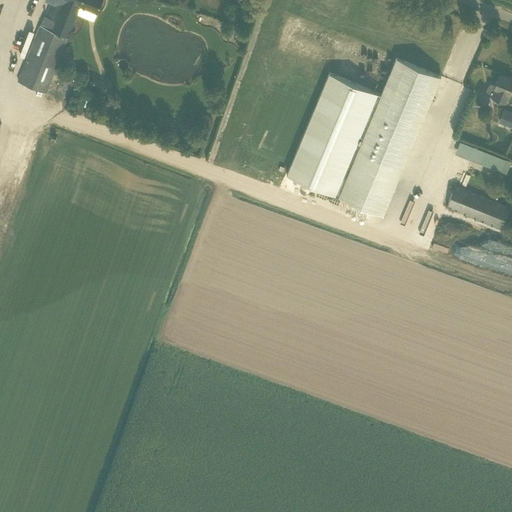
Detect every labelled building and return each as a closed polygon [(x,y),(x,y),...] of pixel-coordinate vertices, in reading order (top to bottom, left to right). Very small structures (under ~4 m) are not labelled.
[(81,5),(96,11),(100,0),(46,0),(52,2),(43,25),(41,24),(17,82),(46,92),(81,5)] [(383,214),(406,160),(441,75),(396,57),(381,93),(329,72),(287,174),(383,214)] [(510,92),(511,87),(511,78),(499,73),(495,85),(492,84),(490,88),(488,90),(486,94),(506,102),(510,91),(510,92)] [(91,74),(87,81),(98,86),(102,93),(108,92),(111,86),(109,80),(101,80),(91,74)] [(511,127),(511,124),(511,110),(504,108),(498,121),(511,127)] [(485,150),(481,163),(501,170),(505,158),(485,150)] [(501,228),(510,206),(455,184),(447,207),(501,228)]
